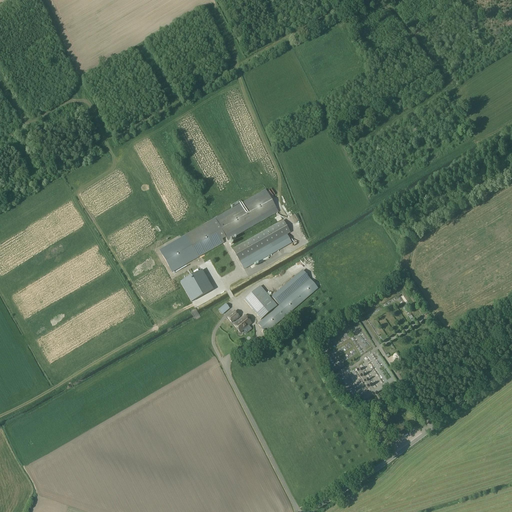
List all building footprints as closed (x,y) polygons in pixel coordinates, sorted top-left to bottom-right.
[(265,190),(183,237),(195,259),(222,243),(219,238),(225,235),(228,241),(278,212),(265,190)] [(232,249),(244,269),(276,251),(271,243),(290,233),(283,220),(232,249)] [(198,266),(175,280),(185,298),(208,283),(198,266)] [(271,297),(279,305),(310,279),(303,270),(271,297)] [(318,289),(310,279),(258,324),(266,333),(318,289)] [(260,286),(244,300),(261,320),(277,306),(260,286)] [(221,314),(229,308),(226,304),(218,310),(221,314)] [(227,317),(231,323),(239,317),(234,311),(227,317)] [(243,333),(246,336),(254,329),(246,319),(237,326),(240,329),(240,330),(242,333),(243,333)]
